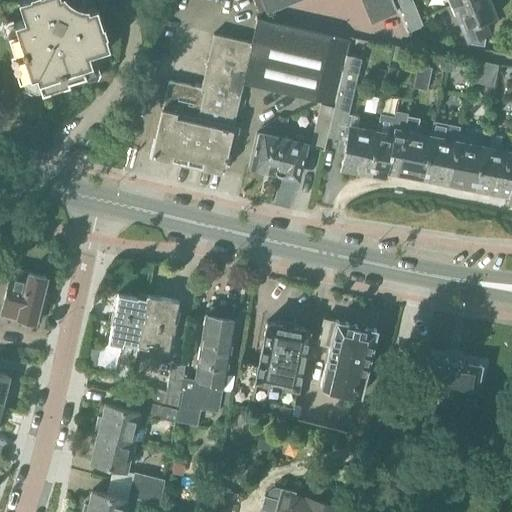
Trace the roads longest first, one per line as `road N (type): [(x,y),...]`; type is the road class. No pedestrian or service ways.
road 1 (secondary): [(511,286),(102,197)]
road 2 (residential): [(24,511),(102,197)]
road 3 (residential): [(52,186),(75,124),(115,82),(126,51),(124,0)]
road 4 (unknown): [(141,177),(160,74),(195,0)]
